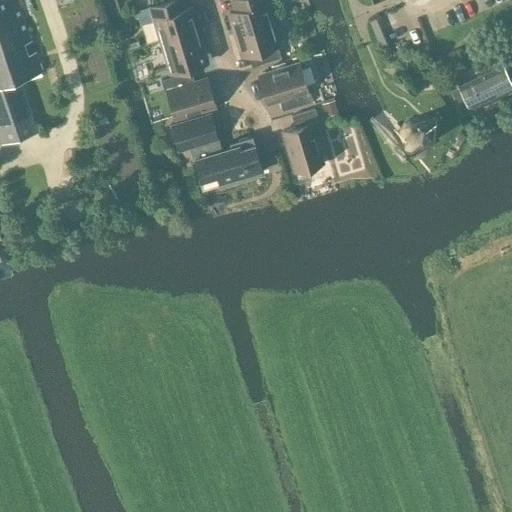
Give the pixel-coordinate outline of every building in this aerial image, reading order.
[(0,0),(0,134),(3,142),(37,131),(20,78),(41,71),(35,55),(29,58),(25,47),(31,43),(16,0),(0,0)] [(182,0),(171,0),(153,6),(156,17),(163,39),(197,28),(190,7),(185,8),(182,0)] [(233,0),(236,10),(230,11),(237,33),(272,23),(265,1),(264,0),(233,0)] [(272,23),(237,33),(244,55),(255,52),(258,63),(281,56),(278,45),(272,23)] [(197,28),(163,39),(169,61),(170,61),(173,72),(196,65),(207,62),(204,50),(197,28)] [(407,62),(393,81),(411,95),(425,76),(407,62)] [(290,107),(313,100),(310,88),(308,88),(300,63),(260,75),(268,101),(287,95),(290,107)] [(488,71),(459,85),(464,95),(456,98),(463,112),(484,102),(482,98),(497,91),(499,94),(511,88),(511,84),(502,63),(487,70),(488,71)] [(176,116),(216,104),(208,78),(189,84),(185,73),(162,80),(166,91),(168,91),(176,116)] [(321,103),(325,117),(338,113),(334,100),(321,103)] [(310,122),(319,119),(316,107),(292,114),(296,126),(284,129),(297,170),(323,162),(310,122)] [(212,112),(171,124),(179,149),(191,146),(201,179),(217,174),(220,183),(264,170),(253,134),(239,139),(241,143),(222,149),(219,138),(220,137),(212,112)] [(427,143),(428,138),(428,129),(425,125),(423,123),(419,121),(415,119),(410,119),(404,121),(400,124),(397,129),(396,135),(397,142),(401,148),(406,151),(412,152),(417,151),(422,148),(427,143)]
